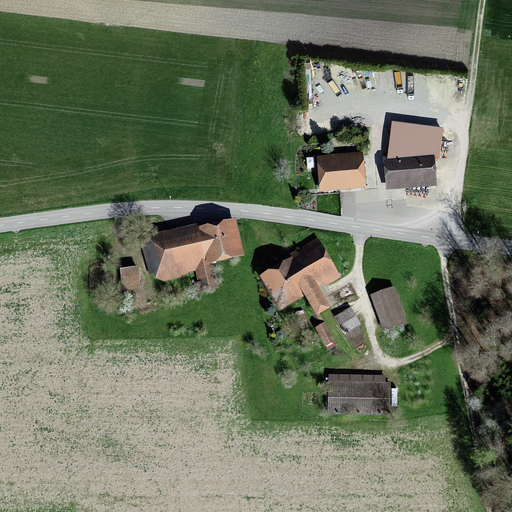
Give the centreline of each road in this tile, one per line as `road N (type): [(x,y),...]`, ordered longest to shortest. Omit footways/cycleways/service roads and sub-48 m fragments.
road 1 (tertiary): [(0,224),(144,207),(216,209),(511,248)]
road 2 (track): [(487,511),(444,264),(448,239)]
